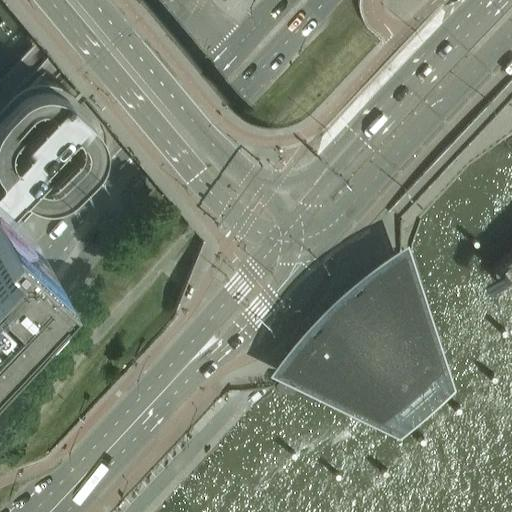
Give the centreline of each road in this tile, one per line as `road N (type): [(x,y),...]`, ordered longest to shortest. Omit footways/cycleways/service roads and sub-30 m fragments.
road 1 (residential): [(130,511),(401,238),(449,176),(511,126)]
road 2 (primary): [(0,396),(133,202),(324,0)]
road 3 (secondary): [(278,241),(30,511)]
road 4 (secondary): [(65,511),(314,247)]
road 5 (primary): [(233,49),(108,183),(0,316)]
road 6 (secondary): [(51,0),(225,207),(278,241)]
road 7 (secondary): [(296,213),(224,153),(94,0)]
road 8 (secondary): [(493,0),(296,213)]
road 9 (secondary): [(314,247),(511,35)]
road 10 (residential): [(173,35),(76,108)]
